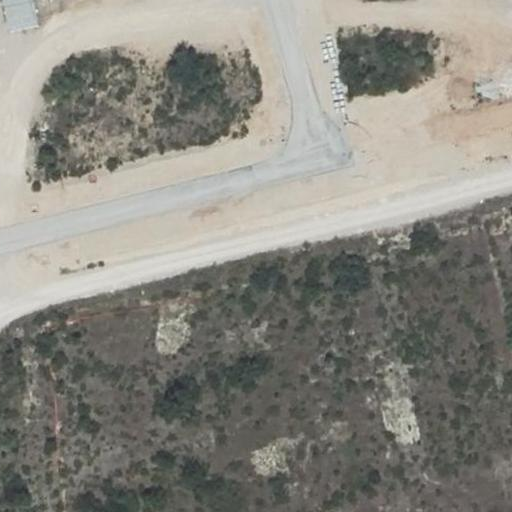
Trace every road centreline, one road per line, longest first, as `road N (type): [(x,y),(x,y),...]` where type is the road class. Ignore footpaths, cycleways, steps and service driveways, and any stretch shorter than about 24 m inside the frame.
road 1 (unclassified): [(0,236),(283,162),(305,139),(305,101),(275,0)]
road 2 (unclassified): [(364,166),(511,125)]
